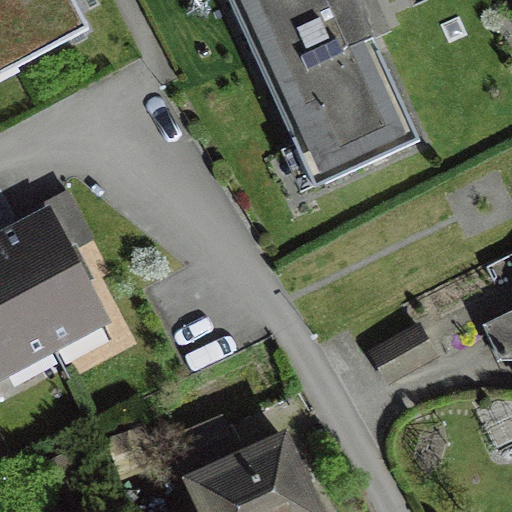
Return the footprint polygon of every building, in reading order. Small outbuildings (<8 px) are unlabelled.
[(0,0),(0,79),(109,17),(99,0),(0,0)] [(351,0),(230,0),(316,185),(416,139),(351,0)] [(47,218),(0,243),(0,244),(52,343),(99,318),(81,284),(90,279),(74,248),(65,253),(47,218)] [(0,244),(0,366),(2,369),(52,343),(0,244)] [(511,317),(490,328),(511,374),(511,317)] [(422,332),(378,351),(389,377),(433,359),(422,332)] [(78,434),(50,445),(76,511),(107,511),(109,511),(78,434)] [(313,511),(282,441),(196,479),(210,511),(313,511)]
